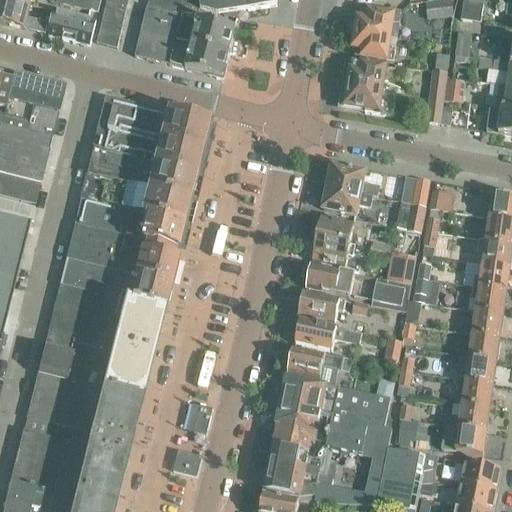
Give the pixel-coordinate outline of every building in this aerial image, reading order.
[(24,29),(47,35),(50,26),(26,20),(30,6),(26,5),(26,6),(3,0),(0,0),(0,24),(24,30),(24,29)] [(50,0),(50,3),(90,13),(90,12),(93,0),(50,0)] [(95,0),(93,0),(90,12),(98,13),(101,1),(95,0)] [(181,0),(175,0),(162,2),(148,4),(147,9),(178,17),(180,7),(200,10),(218,14),(276,7),(276,6),(276,0),(185,0),(182,1),(181,0)] [(448,0),(425,3),(427,19),(451,16),(449,0),(448,0)] [(481,25),(484,3),(463,1),(460,22),(481,25)] [(106,3),(104,13),(124,18),(127,8),(106,3)] [(144,21),(143,25),(156,28),(154,38),(228,57),(234,33),(236,33),(236,31),(178,17),(147,9),(144,21)] [(53,12),(50,26),(47,35),(47,36),(90,47),(96,23),(53,12)] [(122,28),(124,18),(104,13),(102,23),(112,26),(122,28)] [(355,33),(354,34),(390,40),(393,26),(399,27),(401,15),(388,13),(387,16),(368,13),(368,15),(361,14),(360,20),(357,20),(357,22),(355,23),(354,31),(355,33)] [(97,45),(107,47),(112,26),(102,23),(97,45)] [(148,61),(154,38),(156,28),(143,25),(134,58),(148,62),(148,61)] [(122,28),(112,26),(107,47),(117,50),(122,28)] [(355,37),(353,38),(352,45),(353,48),(353,50),(356,50),(355,57),(362,58),(361,59),(393,64),(395,54),(388,53),(390,40),(354,34),(355,37)] [(222,81),(228,57),(154,38),(148,61),(169,67),(222,81)] [(456,57),(468,59),(471,39),(459,38),(456,57)] [(511,41),(501,40),(497,63),(509,65),(510,65),(511,65),(511,41)] [(434,73),(446,75),(448,58),(437,57),(434,73)] [(481,61),(479,70),(488,71),(493,72),(494,63),(481,61)] [(488,71),(486,85),(499,86),(506,87),(511,88),(511,65),(510,65),(509,65),(497,63),(494,63),(493,72),(488,71)] [(345,86),(382,91),(384,79),(391,80),(392,69),(360,65),(360,67),(349,65),(348,71),(347,71),(347,72),(348,72),(347,75),(346,75),(346,76),(347,76),(347,80),(346,80),(345,81),(346,82),(346,85),(345,85),(345,86)] [(433,73),(430,98),(444,100),(446,83),(448,75),(446,75),(434,73),(433,73)] [(0,127),(13,77),(0,74),(0,127)] [(485,84),(486,76),(476,74),(475,83),(485,84)] [(13,77),(0,127),(50,140),(63,90),(13,77)] [(462,105),(464,85),(446,83),(444,100),(444,103),(453,104),(462,105)] [(365,114),(368,115),(392,119),(396,94),(382,91),(345,86),(346,86),(345,90),(344,90),(344,91),(345,91),(345,95),(343,94),(343,96),(344,96),(344,99),(343,99),(342,100),(344,100),(343,107),(341,107),(341,108),(342,108),(342,109),(365,113),(365,114)] [(497,98),(495,110),(502,111),(511,112),(511,88),(506,87),(499,86),(497,98)] [(430,98),(426,124),(441,126),(442,116),(444,104),(444,103),(444,100),(430,98)] [(99,126),(92,153),(198,179),(211,127),(105,100),(99,126)] [(453,105),(453,104),(444,103),(444,104),(442,116),(441,126),(450,128),(453,105)] [(490,109),(487,134),(490,135),(497,136),(511,138),(511,112),(502,111),(495,110),(490,109)] [(0,143),(47,155),(50,140),(0,127),(0,143)] [(483,135),(481,142),(488,144),(489,136),(483,135)] [(0,143),(0,176),(38,186),(47,155),(0,143)] [(92,153),(86,176),(192,203),(198,179),(92,153)] [(329,182),(327,190),(359,196),(360,196),(373,199),(378,200),(380,189),(362,185),(363,175),(331,169),(331,172),(328,172),(327,179),(329,182)] [(38,186),(0,176),(0,198),(33,207),(38,186)] [(102,206),(184,227),(185,228),(192,203),(86,176),(80,201),(102,206)] [(405,179),(400,205),(412,207),(417,181),(405,179)] [(429,184),(417,181),(412,207),(414,207),(424,209),(429,184)] [(323,200),(321,207),(323,210),(322,212),(355,219),(357,209),(370,212),(373,199),(360,196),(359,196),(327,190),(325,200),(323,200)] [(433,198),(431,212),(440,213),(451,215),(454,198),(433,195),(433,198)] [(511,199),(486,195),(483,220),(489,221),(511,224),(511,199)] [(102,206),(80,201),(74,226),(82,228),(96,231),(174,252),(175,252),(178,237),(182,238),(184,227),(102,206)] [(0,202),(0,217),(29,225),(32,211),(0,202)] [(414,207),(411,220),(409,233),(419,235),(424,209),(414,207)] [(29,225),(0,217),(0,280),(14,284),(29,225)] [(316,241),(354,250),(356,240),(352,239),(355,226),(321,219),(321,222),(318,223),(317,229),(319,232),(316,241)] [(426,235),(436,236),(438,223),(429,221),(426,235)] [(511,224),(489,221),(487,233),(481,232),(479,243),(511,247),(511,224)] [(86,265),(171,288),(177,262),(171,260),(174,252),(96,231),(82,228),(74,226),(65,260),(86,265)] [(426,235),(424,249),(434,250),(436,236),(426,235)] [(354,250),(316,241),(314,251),(312,252),(311,258),(313,260),(312,263),(346,270),(348,257),(352,258),(354,250)] [(511,250),(511,247),(479,243),(478,253),(484,254),(482,267),(509,271),(511,250)] [(424,249),(422,258),(432,259),(434,250),(424,249)] [(391,258),(386,283),(411,288),(416,262),(391,258)] [(171,288),(86,265),(65,260),(59,286),(79,291),(164,314),(171,288)] [(433,270),(420,267),(418,281),(430,283),(433,270)] [(509,271),(482,267),(481,275),(475,274),(473,290),(506,295),(509,271)] [(349,300),(354,277),(311,268),(309,277),(307,279),(306,285),(307,288),(306,290),(349,300)] [(0,341),(14,284),(0,280),(0,341)] [(376,281),(372,303),(371,308),(405,315),(406,313),(408,303),(411,288),(386,283),(376,281)] [(416,294),(414,304),(419,305),(436,308),(440,285),(430,283),(418,281),(416,294)] [(25,420),(22,432),(11,479),(2,511),(114,511),(128,459),(131,446),(164,314),(79,291),(59,286),(25,420)] [(469,300),(468,311),(476,312),(476,314),(502,318),(506,295),(473,290),(471,300),(469,300)] [(342,315),(345,305),(305,296),(302,307),(300,309),(299,315),(300,318),(299,320),(333,328),(336,314),(342,315)] [(407,315),(404,328),(415,329),(417,315),(419,305),(414,304),(408,303),(406,313),(405,315),(407,315)] [(366,319),(368,309),(354,306),(351,316),(366,319)] [(465,336),(499,342),(502,318),(476,314),(474,326),(467,325),(465,336)] [(296,330),(293,341),(296,342),(296,345),(295,345),(295,346),(332,353),(334,343),(359,348),(362,337),(336,332),(300,324),(298,331),(296,330)] [(404,328),(402,340),(412,342),(415,329),(404,328)] [(468,361),(495,365),(499,342),(465,336),(464,347),(470,348),(468,361)] [(403,346),(401,345),(389,343),(385,360),(399,363),(403,346)] [(350,363),(294,351),(294,352),(292,351),(287,373),(289,374),(288,375),(320,382),(320,381),(333,383),(335,372),(347,375),(350,363)] [(459,359),(456,383),(459,383),(492,388),(495,365),(468,361),(459,359)] [(415,362),(403,360),(401,374),(412,376),(415,362)] [(412,376),(401,374),(398,387),(399,387),(397,397),(409,400),(411,390),(410,390),(412,376)] [(264,490),(263,492),(264,492),(288,497),(287,502),(298,504),(315,508),(316,505),(400,511),(408,511),(415,511),(418,502),(419,494),(420,487),(421,487),(423,474),(426,458),(387,452),(391,434),(386,433),(380,462),(373,463),(365,497),(331,490),(336,468),(330,467),(325,466),(328,453),(333,454),(359,459),(358,460),(362,461),(362,460),(363,458),(362,458),(362,455),(377,458),(382,432),(383,433),(390,402),(285,380),(285,382),(285,410),(279,408),(275,426),(275,427),(278,428),(264,490)] [(395,385),(393,384),(380,381),(377,398),(392,401),(395,385)] [(462,408),(489,411),(492,388),(459,383),(457,394),(464,395),(462,408)] [(206,437),(212,411),(200,408),(200,409),(194,408),(188,432),(206,437)] [(403,408),(401,421),(411,423),(413,409),(403,408)] [(452,430),(485,435),(489,411),(462,408),(460,420),(454,419),(452,430)] [(400,422),(398,440),(397,446),(400,446),(400,448),(409,449),(409,447),(410,442),(415,444),(418,425),(400,422)] [(455,454),(482,458),(485,435),(452,430),(451,441),(457,442),(455,454)] [(201,459),(178,453),(173,473),(196,479),(201,459)] [(426,458),(423,474),(436,471),(438,459),(426,458)] [(498,473),(499,471),(466,464),(461,486),(494,493),(496,484),(498,484),(501,473),(498,473)] [(421,487),(420,487),(433,486),(433,484),(436,471),(423,474),(421,487)] [(420,487),(419,494),(431,497),(433,486),(420,487)] [(494,494),(494,493),(461,486),(457,507),(481,511),(490,511),(492,505),(494,505),(496,494),(494,494)] [(296,511),(298,504),(263,497),(263,499),(260,500),(259,507),(261,510),(260,511),(296,511)] [(422,502),(419,511),(428,511),(430,504),(422,502)]
